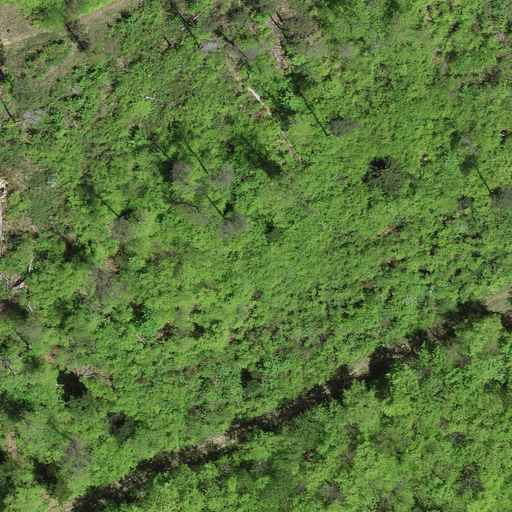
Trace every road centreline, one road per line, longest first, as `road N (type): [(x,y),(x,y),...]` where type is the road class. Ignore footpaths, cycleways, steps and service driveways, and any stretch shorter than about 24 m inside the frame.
road 1 (track): [(62,511),(460,324),(511,289)]
road 2 (track): [(0,115),(57,77),(128,0)]
road 3 (track): [(114,7),(0,48)]
